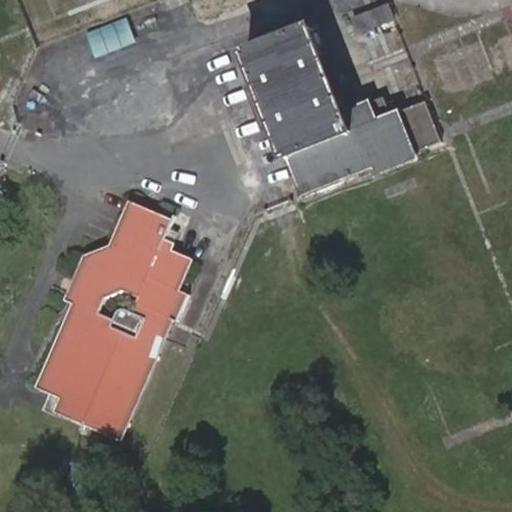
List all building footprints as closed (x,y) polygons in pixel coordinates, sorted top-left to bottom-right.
[(350,20),(356,37),(394,23),(387,6),(350,20)] [(129,16),(88,33),(99,59),(140,42),(129,16)] [(345,107),(312,23),(245,50),(288,163),(291,162),(304,197),(411,156),(410,153),(444,139),(434,116),(428,100),(402,109),(401,106),(376,116),(368,97),(345,107)] [(85,281),(75,303),(63,331),(67,333),(57,354),(54,353),(40,383),(65,396),(59,406),(120,436),(164,338),(174,316),(181,320),(193,294),(186,290),(197,264),(165,248),(177,224),(132,202),(114,243),(89,257),(78,277),(85,281)] [(68,300),(75,303),(85,281),(78,277),(68,300)]
